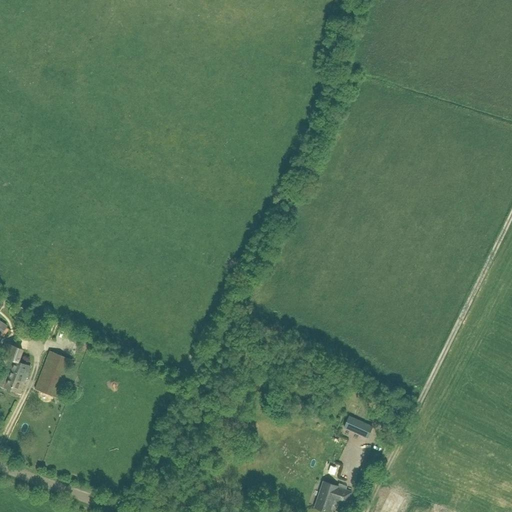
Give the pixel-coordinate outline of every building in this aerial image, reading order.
[(24,384),(23,384),(24,380),(25,380),(30,366),(19,361),(23,349),(6,343),(2,355),(12,359),(6,374),(0,371),(0,385),(20,393),(24,384)] [(35,389),(58,397),(72,360),(50,351),(35,389)] [(401,408),(392,405),(389,411),(393,412),(390,420),(396,423),(401,408)] [(373,426),(349,416),(343,428),(368,438),(373,426)] [(370,450),(359,475),(370,480),(381,455),(370,450)] [(338,500),(347,503),(351,492),(342,489),(342,490),(338,488),(338,487),(324,482),(315,507),(329,511),(334,496),(339,498),(338,500)] [(402,511),(407,501),(392,495),(385,511),(402,511)]
